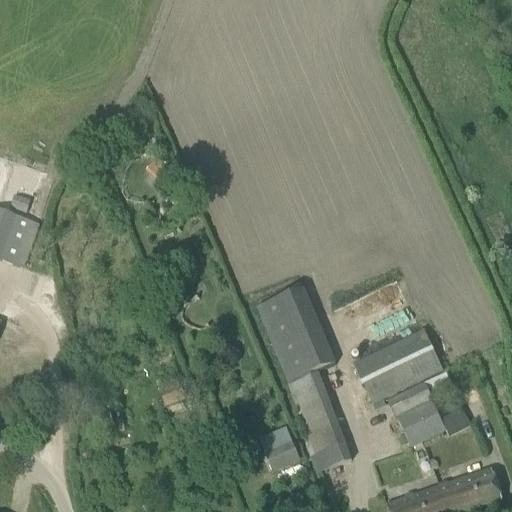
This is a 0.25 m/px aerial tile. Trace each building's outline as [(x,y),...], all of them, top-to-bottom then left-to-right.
[(164,170),(155,180),(163,188),(172,177),(164,170)] [(25,215),(30,202),(14,197),(10,210),(25,215)] [(0,213),(0,261),(5,264),(20,221),(0,213)] [(20,221),(5,264),(22,270),(37,227),(20,221)] [(256,312),(288,388),(335,369),(303,292),(256,312)] [(406,294),(347,308),(353,332),(411,318),(406,294)] [(353,367),(372,406),(442,372),(423,333),(353,367)] [(101,334),(86,337),(86,339),(88,349),(103,346),(101,334)] [(423,387),(431,403),(452,393),(444,376),(423,387)] [(174,380),(157,386),(160,394),(158,395),(164,409),(184,401),(178,386),(177,387),(174,380)] [(431,403),(423,387),(388,403),(396,421),(431,403)] [(445,433),(440,423),(431,403),(396,421),(410,449),(445,433)] [(109,411),(92,415),(94,427),(111,424),(109,411)] [(440,423),(445,433),(448,439),(470,429),(462,412),(440,423)] [(286,430),(258,442),(263,453),(271,474),(299,461),(290,441),(286,430)] [(491,471),(384,508),(385,511),(481,511),(503,505),(491,471)]
